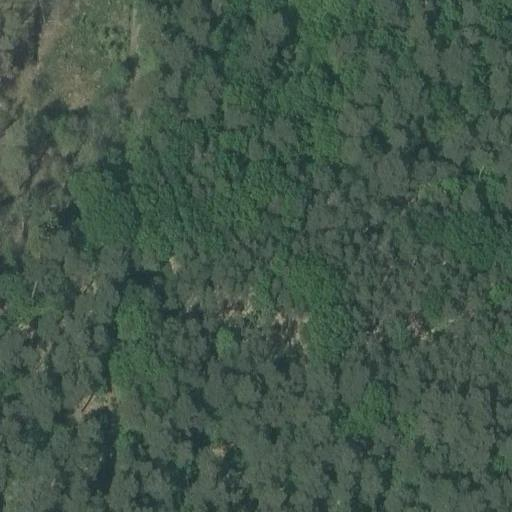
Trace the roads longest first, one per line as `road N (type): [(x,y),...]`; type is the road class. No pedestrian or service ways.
road 1 (track): [(132,0),(98,511)]
road 2 (track): [(0,323),(118,194)]
